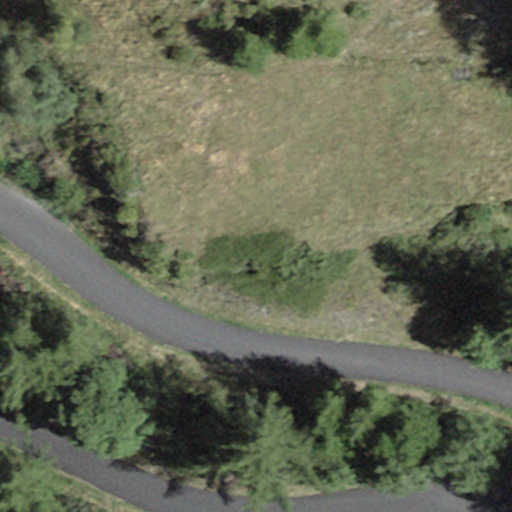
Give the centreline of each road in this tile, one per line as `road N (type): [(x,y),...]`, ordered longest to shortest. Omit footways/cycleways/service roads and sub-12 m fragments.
road 1 (unclassified): [(0,238),(169,339),(252,362),(481,379),(511,394)]
road 2 (unclassified): [(216,511),(130,491),(37,433),(0,430)]
road 3 (unclassified): [(511,508),(456,496),(315,511)]
